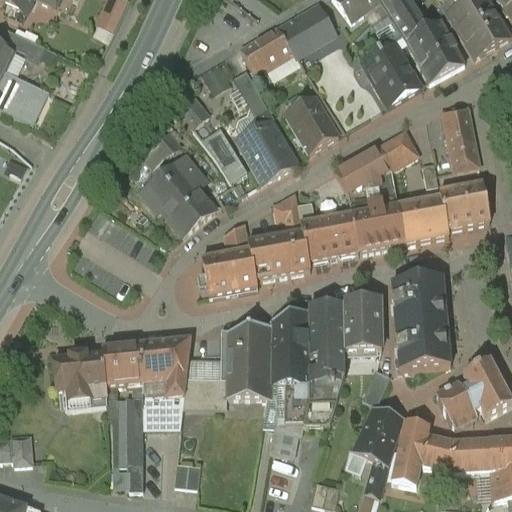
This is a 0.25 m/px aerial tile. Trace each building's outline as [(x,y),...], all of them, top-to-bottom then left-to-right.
[(0,0),(0,10),(10,15),(6,23),(22,30),(33,6),(53,16),(60,0),(0,0)] [(118,38),(131,5),(119,0),(109,0),(98,30),(118,38)] [(373,0),(335,0),(331,3),(351,29),(380,8),(379,7),(373,0)] [(373,0),(379,7),(380,8),(405,48),(428,35),(405,0),(373,0)] [(484,0),(483,0),(472,7),(467,0),(464,0),(455,5),(460,13),(446,22),(473,66),(511,44),(484,0)] [(511,0),(496,0),(511,26),(511,0)] [(338,42),(318,11),(277,36),(290,56),(296,67),(338,42)] [(428,35),(405,48),(428,90),(464,71),(455,54),(456,54),(450,43),(449,44),(440,28),(428,35)] [(21,43),(0,33),(0,52),(14,59),(16,55),(21,43)] [(277,36),(240,58),(252,79),(263,72),(273,90),(302,72),(296,67),(290,56),(277,36)] [(35,50),(21,43),(16,55),(30,62),(35,50)] [(45,54),(35,50),(30,62),(39,67),(45,54)] [(395,51),(381,60),(379,57),(362,67),(389,113),(420,95),(395,51)] [(14,59),(0,52),(0,87),(4,79),(14,59)] [(219,73),(201,82),(213,102),(230,92),(219,73)] [(273,126),(246,78),(234,85),(259,131),(260,131),(258,128),(269,121),(272,126),(273,126)] [(42,98),(4,79),(0,87),(0,118),(25,131),(42,98)] [(183,93),(167,108),(193,137),(210,122),(183,93)] [(338,144),(309,94),(296,102),(302,112),(285,122),(308,161),(338,144)] [(467,115),(441,119),(453,179),(479,174),(467,115)] [(272,126),(269,121),(258,128),(260,131),(259,131),(235,146),(262,192),(298,171),(272,126)] [(247,180),(221,136),(207,144),(234,188),(247,180)] [(167,139),(151,154),(150,153),(132,171),(144,184),(163,167),(172,178),(177,174),(179,176),(188,167),(190,165),(169,141),(167,139)] [(404,140),(378,155),(391,178),(392,178),(417,164),(404,140)] [(391,178),(378,155),(370,160),(384,182),(384,202),(395,200),(392,178),(391,178)] [(207,169),(200,158),(190,165),(188,167),(203,185),(205,184),(200,174),(207,169)] [(366,162),(335,180),(348,202),(367,199),(377,193),(378,184),(366,162)] [(203,185),(188,167),(179,176),(195,194),(203,187),(203,185)] [(433,171),(422,173),(426,196),(437,194),(433,171)] [(179,176),(177,174),(172,178),(147,199),(184,243),(215,218),(195,194),(179,176)] [(482,191),(439,199),(440,206),(447,239),(447,238),(489,230),(482,191)] [(379,214),(370,216),(367,199),(348,202),(352,222),(359,261),(405,253),(397,214),(398,214),(395,200),(384,202),(379,214)] [(295,202),(274,214),(277,228),(286,226),(299,223),(297,213),(295,202)] [(398,214),(397,214),(405,253),(448,244),(447,238),(447,239),(440,206),(398,214)] [(311,210),(297,213),(299,223),(301,232),(315,229),(311,210)] [(315,229),(301,232),(302,237),(308,271),(359,261),(352,222),(315,229)] [(289,241),(248,249),(249,256),(256,288),(310,278),(308,271),(302,237),(301,232),(299,223),(286,226),(289,241)] [(244,231),(223,243),(227,261),(249,256),(248,249),(244,231)] [(227,261),(202,266),(209,305),(257,296),(256,288),(249,256),(227,261)] [(441,287),(392,292),(399,378),(448,372),(441,287)] [(379,301),(343,307),(343,311),(344,359),(381,358),(379,301)] [(332,311),(332,313),(321,314),(319,315),(309,315),(309,320),(308,402),(308,409),(304,427),(303,432),(328,432),(344,385),(344,359),(343,311),(332,311)] [(309,320),(272,329),(273,345),(273,393),(286,393),(308,402),(309,320)] [(269,334),(227,341),(226,367),(221,367),(220,387),(186,386),(184,404),(183,409),(219,410),(219,406),(268,408),(269,334)] [(143,391),(142,439),(170,438),(173,418),(170,416),(172,405),(184,404),(186,386),(191,346),(139,351),(143,391)] [(139,351),(102,355),(103,363),(106,396),(143,391),(139,351)] [(86,363),(69,365),(69,366),(53,368),(57,400),(71,398),(72,410),(91,407),(91,403),(105,401),(106,414),(107,414),(106,396),(103,363),(86,365),(86,363)] [(489,369),(462,383),(467,392),(460,396),(457,390),(435,402),(438,407),(437,408),(450,433),(451,432),(454,438),(476,426),(473,421),(480,417),(485,426),(511,412),(489,369)] [(375,378),(361,407),(375,414),(389,385),(375,378)] [(143,391),(106,396),(107,414),(108,427),(114,426),(114,475),(128,474),(142,474),(142,439),(143,391)] [(308,402),(286,393),(285,408),(308,409),(308,402)] [(308,409),(285,408),(286,427),(304,427),(308,409)] [(402,428),(373,418),(352,460),(387,473),(402,428)] [(206,438),(206,419),(186,419),(186,438),(206,438)] [(511,511),(511,447),(452,451),(427,445),(428,436),(404,431),(391,491),(415,496),(420,474),(453,482),(492,480),(493,509),(507,507),(507,511),(511,511)] [(301,432),(278,433),(273,437),(269,460),(291,465),(296,441),(299,442),(301,432)] [(30,444),(12,445),(12,447),(14,469),(14,473),(32,472),(30,444)] [(12,447),(0,447),(0,469),(14,469),(12,447)] [(199,472),(176,469),(173,492),(196,495),(199,472)] [(142,474),(128,474),(128,498),(142,498),(142,474)] [(377,511),(386,479),(371,474),(361,508),(373,511),(377,511)] [(335,511),(339,495),(315,490),(310,511),(335,511)]
